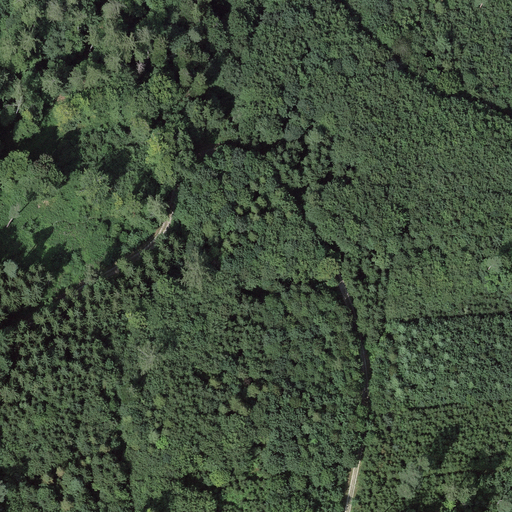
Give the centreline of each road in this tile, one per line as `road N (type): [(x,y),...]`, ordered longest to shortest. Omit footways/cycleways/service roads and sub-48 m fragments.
road 1 (track): [(348,511),(365,399),(351,314),(314,235),(245,155),(211,150),(190,157),(168,219),(139,258),(0,331)]
road 2 (track): [(331,0),(403,87),(511,122)]
